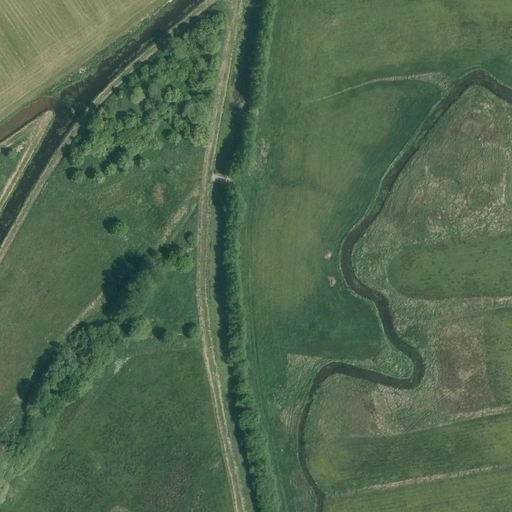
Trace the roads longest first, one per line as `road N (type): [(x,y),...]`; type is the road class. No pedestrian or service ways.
road 1 (track): [(236,0),(206,161),(199,277),(237,511)]
road 2 (track): [(0,261),(82,123),(214,0)]
road 3 (track): [(46,178),(84,191),(209,148)]
